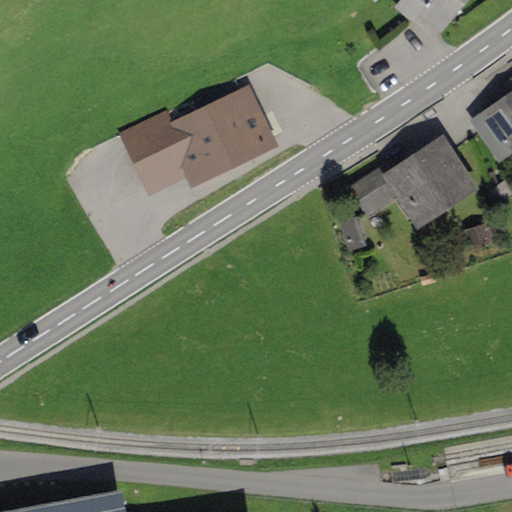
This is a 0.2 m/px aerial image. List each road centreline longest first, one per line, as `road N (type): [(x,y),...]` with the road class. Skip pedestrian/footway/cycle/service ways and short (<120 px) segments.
road 1 (primary): [(511,24),(0,364)]
road 2 (tertiary): [(511,482),(434,498),(0,464)]
